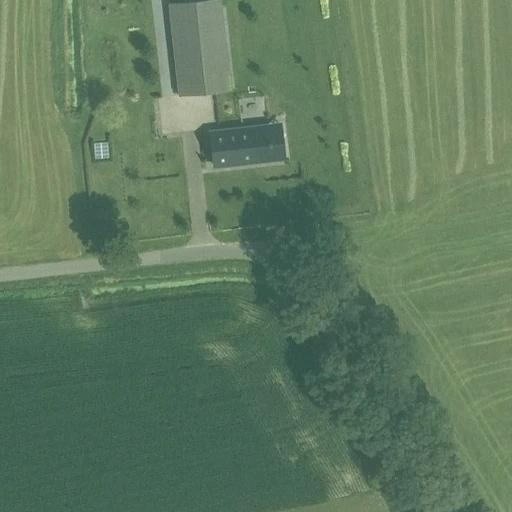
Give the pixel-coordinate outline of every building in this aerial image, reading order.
[(196,0),(169,3),(178,86),(205,84),(230,81),(221,0),(196,0)] [(124,32),(138,30),(134,7),(120,9),(124,32)] [(140,105),(164,103),(163,91),(139,93),(140,105)] [(165,117),(125,119),(126,143),(106,144),(107,153),(167,151),(165,117)] [(266,127),(211,133),(215,164),(269,158),(266,127)] [(152,167),(172,166),(172,153),(152,154),(152,167)] [(149,155),(138,156),(139,167),(151,165),(149,155)] [(249,170),(213,169),(211,205),(239,206),(240,180),(249,180),(249,170)] [(174,176),(134,179),(136,216),(176,213),(174,176)] [(313,187),(315,206),(336,203),(334,185),(313,187)] [(245,209),(215,211),(217,230),(246,228),(245,209)]
